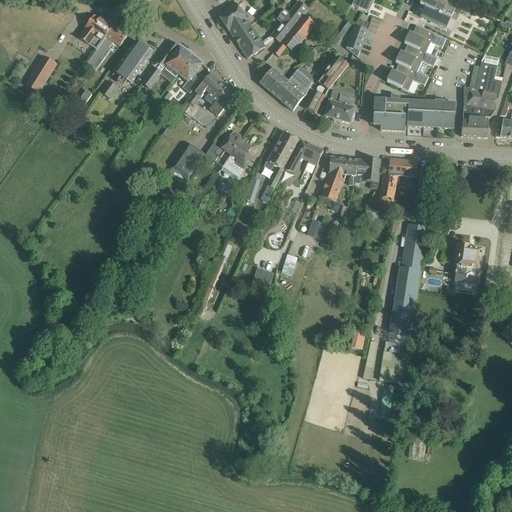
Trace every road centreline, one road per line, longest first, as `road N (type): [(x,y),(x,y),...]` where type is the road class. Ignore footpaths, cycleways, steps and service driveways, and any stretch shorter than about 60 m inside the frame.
road 1 (secondary): [(362,150),(321,143),(287,124),(231,67)]
road 2 (secondary): [(511,156),(362,150)]
road 3 (residential): [(362,150),(370,85),(395,23)]
